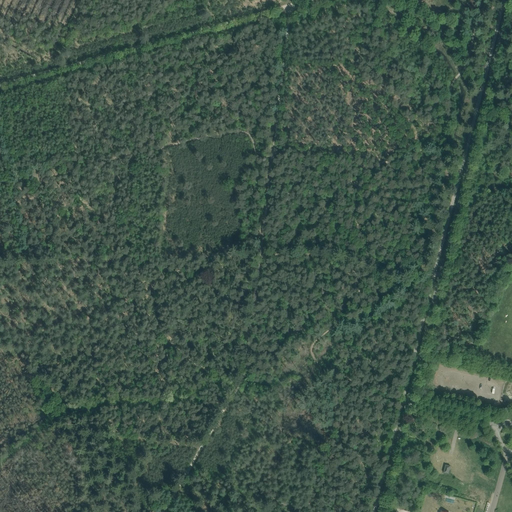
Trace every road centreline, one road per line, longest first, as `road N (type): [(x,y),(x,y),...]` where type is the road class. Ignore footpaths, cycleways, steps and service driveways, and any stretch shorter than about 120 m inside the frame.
road 1 (unknown): [(477,0),(444,116),(410,171),(270,166),(257,156),(253,135),(242,133),(161,147),(130,161),(0,154)]
road 2 (tertiary): [(380,511),(511,0)]
road 3 (unknown): [(280,511),(309,502),(326,449),(310,346),(361,291),(361,169)]
road 4 (track): [(0,84),(298,2)]
